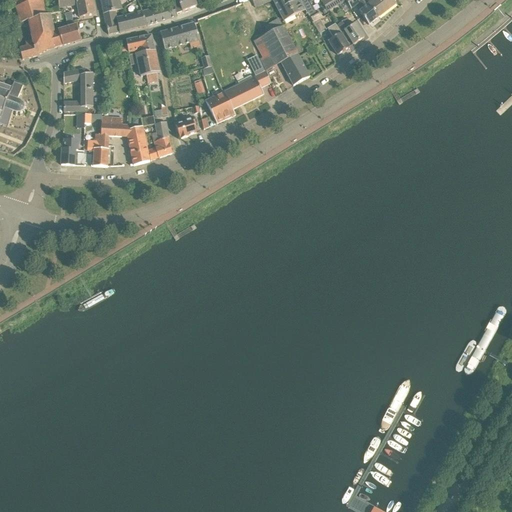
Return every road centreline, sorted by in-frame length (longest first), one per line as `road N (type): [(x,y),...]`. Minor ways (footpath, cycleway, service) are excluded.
road 1 (residential): [(23,213),(103,222),(172,204),(415,54),(487,0)]
road 2 (residential): [(179,163),(310,95),(412,13)]
road 3 (residential): [(38,180),(118,181),(179,163)]
road 4 (residential): [(179,163),(155,30)]
road 5 (residential): [(38,180),(54,114),(56,54)]
